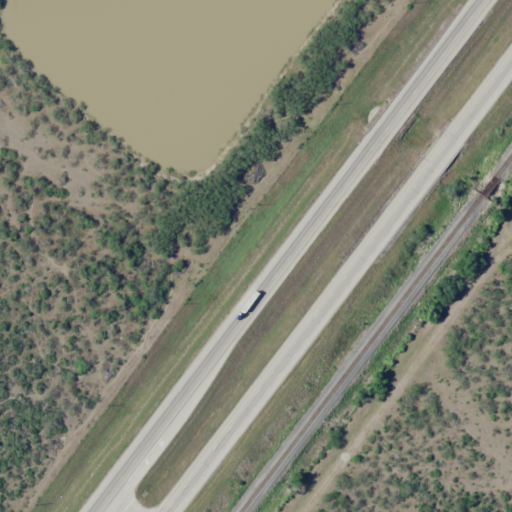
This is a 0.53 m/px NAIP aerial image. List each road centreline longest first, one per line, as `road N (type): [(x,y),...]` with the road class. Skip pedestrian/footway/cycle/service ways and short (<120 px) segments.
road 1 (trunk): [(482,0),(94,511)]
road 2 (trunk): [(180,511),(511,75)]
